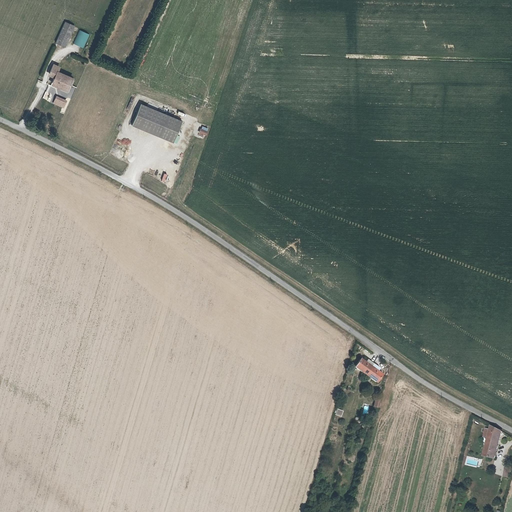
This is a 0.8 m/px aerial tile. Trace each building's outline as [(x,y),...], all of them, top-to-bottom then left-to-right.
[(56,42),(64,46),(75,25),(66,20),(56,42)] [(74,43),(84,48),(90,34),(79,29),(74,43)] [(68,89),(73,78),(58,71),(57,72),(53,82),(68,89)] [(49,101),(53,103),(58,90),(49,86),(45,96),(50,98),(49,101)] [(56,95),(52,104),(63,109),(67,100),(56,95)] [(133,124),(175,142),(184,121),(142,103),(133,124)] [(204,138),(208,128),(202,126),(198,135),(204,138)] [(368,362),(364,358),(358,366),(369,375),(374,367),(368,362)] [(384,374),(380,371),(374,367),(369,375),(379,381),(384,374)] [(365,405),(361,414),(365,416),(369,407),(365,405)] [(335,414),(341,417),(343,411),(337,408),(335,414)] [(497,459),(500,445),(496,445),(498,434),(502,434),(503,431),(492,426),(491,430),(487,430),(485,438),(489,440),(486,457),(497,459)]
